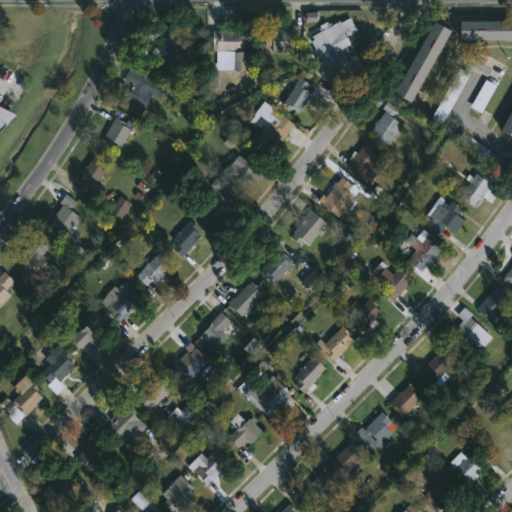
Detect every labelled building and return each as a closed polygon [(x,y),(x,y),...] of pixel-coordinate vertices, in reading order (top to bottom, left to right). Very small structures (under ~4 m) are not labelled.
[(348,17),(356,30),(345,36),(349,44),(335,52),(338,58),(323,66),(319,58),(316,60),(311,50),(313,49),(308,40),(311,39),(309,35),(320,30),(319,28),(327,23),(328,25),(338,20),(339,22),(348,17)] [(449,44),(443,54),(436,49),(420,76),(428,80),(422,90),(416,86),(408,100),(391,90),(431,21),(447,31),(442,40),(449,44)] [(511,41),(455,41),(454,41),(454,21),(511,22),(511,41)] [(298,24),(298,39),(290,39),(290,35),(286,35),(286,51),(270,51),(270,45),(265,45),(265,39),(262,39),(263,29),(288,30),(288,24),(298,24)] [(247,50),(247,70),(231,70),(231,50),(210,50),(210,30),(242,30),(241,50),(247,50)] [(174,60),(164,67),(161,63),(154,68),(150,64),(157,59),(150,50),(173,33),(182,45),(170,53),(174,60)] [(468,74),(439,125),(429,119),(458,68),(468,74)] [(161,89),(157,96),(150,92),(139,114),(122,106),(131,87),(123,83),(130,69),(149,79),(147,82),(161,89)] [(308,93),(296,113),(288,108),(287,110),(278,105),(295,76),(311,86),(307,93),(308,93)] [(494,86),(479,111),(469,106),(484,80),(494,86)] [(511,138),(495,128),(511,98),(511,138)] [(269,109),(284,118),(282,120),(288,125),(276,143),(245,121),(259,100),(270,107),(269,109)] [(391,118),(399,124),(385,144),(366,130),(371,124),(370,123),(381,109),(378,107),(383,100),(397,110),(391,118)] [(0,108),(11,114),(3,125),(1,124),(0,125),(0,108)] [(116,117),(124,121),(126,117),(134,122),(119,148),(112,143),(110,147),(100,142),(115,116),(116,117)] [(497,164),(493,169),(454,141),(461,130),(501,159),(497,164)] [(368,151),(375,156),(370,163),(375,166),(364,183),(351,174),(352,172),(343,166),(347,159),(345,158),(351,150),(353,152),(361,141),(370,147),(368,151)] [(246,153),(264,169),(251,185),(247,181),(242,186),(228,174),(232,169),(227,165),(236,154),(242,158),(246,153)] [(101,164),(100,165),(105,168),(96,182),(102,185),(90,204),(78,196),(82,190),(72,183),(77,176),(79,178),(82,173),(80,172),(85,164),(86,165),(91,157),(101,164)] [(483,171),(493,178),(490,183),(499,189),(490,202),(481,196),(473,205),(459,195),(468,181),(464,178),(467,173),(471,177),(474,173),(479,176),(483,171)] [(348,195),(350,196),(333,216),(315,201),(321,193),(323,195),(339,175),(354,187),(348,195)] [(232,196),(221,208),(216,204),(206,216),(197,207),(212,191),(205,184),(211,177),(232,196)] [(77,226),(69,237),(63,233),(60,237),(54,232),(57,228),(49,222),(64,203),(62,200),(67,193),(79,202),(73,209),(82,216),(76,225),(77,226)] [(450,201),(463,211),(446,233),(441,229),(438,233),(426,224),(431,218),(425,214),(435,201),(439,204),(441,201),(447,206),(450,201)] [(324,231),(321,234),(318,231),(307,245),(302,241),(300,243),(289,234),(309,209),(326,223),(321,229),(324,231)] [(194,230),(199,235),(193,241),(195,243),(183,254),(175,247),(178,244),(172,238),(188,219),(196,227),(194,230)] [(48,258),(40,268),(35,264),(30,269),(16,257),(37,231),(45,237),(43,240),(50,246),(43,254),(48,258)] [(427,233),(437,240),(433,244),(440,249),(427,267),(421,262),(417,268),(406,260),(414,249),(407,244),(413,236),(414,237),(417,233),(423,237),(427,233)] [(284,268),(273,281),(267,276),(265,279),(255,270),(275,248),(289,261),(283,268),(284,268)] [(166,260),(164,262),(170,269),(153,284),(150,280),(144,285),(136,276),(140,272),(138,270),(144,265),(143,264),(158,251),(166,260)] [(511,276),(510,278),(503,273),(511,260),(511,276)] [(399,264),(411,275),(406,280),(408,282),(390,301),(379,291),(383,288),(372,277),(382,266),(390,274),(399,264)] [(12,295),(0,306),(0,276),(5,271),(15,281),(7,289),(12,295)] [(307,290),(322,280),(316,272),(302,282),(307,290)] [(122,279),(140,296),(134,302),(136,304),(118,323),(102,308),(106,303),(101,298),(113,285),(114,287),(122,279)] [(243,311),(238,315),(225,302),(247,280),(255,288),(253,289),(259,295),(243,311)] [(506,298),(488,321),(474,311),(493,285),(503,292),(502,295),(506,298)] [(375,303),(372,307),(378,312),(371,319),(375,323),(370,329),(367,326),(362,330),(348,316),(353,312),(347,305),(352,300),(357,306),(368,296),(375,303)] [(210,354),(192,337),(217,311),(227,320),(218,330),(223,335),(211,348),(214,350),(210,354)] [(461,317),(465,320),(467,318),(488,337),(479,347),(472,341),(466,348),(451,335),(456,328),(454,326),(461,317)] [(99,334),(89,343),(86,341),(78,349),(69,339),(87,321),(99,334)] [(350,340),(335,356),(343,363),(338,368),(331,361),(329,362),(310,343),(316,337),(321,342),(339,324),(347,332),(344,334),(350,340)] [(73,346),(64,356),(71,364),(57,379),(63,386),(55,394),(45,385),(48,382),(38,373),(48,363),(42,357),(47,352),(45,351),(50,345),(53,347),(56,344),(49,336),(55,329),(73,346)] [(182,352),(184,355),(185,354),(197,367),(189,375),(191,377),(185,382),(171,368),(177,363),(174,360),(182,352)] [(441,372),(446,376),(436,386),(426,376),(420,381),(413,374),(436,352),(443,359),(442,361),(447,366),(441,372)] [(310,356),(323,369),(310,382),(313,385),(307,391),(304,389),(301,392),(288,378),(295,370),(294,369),(297,366),(298,367),(310,356)] [(42,397),(14,424),(6,415),(8,413),(0,405),(0,401),(6,396),(10,400),(19,391),(12,384),(23,373),(38,388),(36,390),(42,397)] [(163,382),(169,389),(146,410),(132,395),(146,382),(148,384),(157,374),(164,381),(163,382)] [(417,411),(411,416),(406,411),(400,417),(386,403),(407,382),(416,391),(414,393),(419,398),(412,406),(417,411)] [(276,383),(286,393),(281,398),(287,405),(269,422),(240,394),(250,384),(256,389),(263,388),(267,392),(276,383)] [(511,418),(501,407),(511,396),(511,418)] [(128,405),(142,421),(133,429),(135,431),(126,440),(122,436),(116,442),(103,429),(115,417),(114,416),(128,405)] [(382,426),(388,432),(378,443),(381,445),(378,448),(373,444),(369,448),(345,425),(350,420),(360,430),(378,411),(387,420),(382,426)] [(233,413),(241,421),(245,417),(247,419),(249,417),(253,421),(251,423),(259,431),(238,452),(223,438),(232,428),(225,421),(233,413)] [(91,440),(107,454),(93,471),(83,462),(80,466),(73,460),(91,440)] [(358,457),(338,475),(325,460),(328,457),(329,458),(346,442),(358,457)] [(228,457),(205,484),(191,472),(196,465),(194,462),(200,454),(204,457),(215,445),(228,457)] [(470,450),(483,462),(466,481),(475,490),(470,495),(447,473),(451,468),(446,463),(457,451),(464,458),(470,450)] [(76,489),(61,502),(54,494),(47,500),(40,492),(66,467),(75,478),(70,482),(76,489)] [(333,487),(318,503),(310,496),(303,503),(295,495),(317,472),(333,487)] [(175,511),(171,511),(163,504),(168,499),(163,494),(180,477),(187,484),(184,488),(192,495),(175,511)] [(434,482),(448,498),(433,511),(425,511),(406,491),(412,485),(421,494),(434,482)] [(406,511),(402,507),(408,501),(415,508),(412,511),(406,511)] [(295,510),(292,511),(275,511),(287,502),(295,510)]
